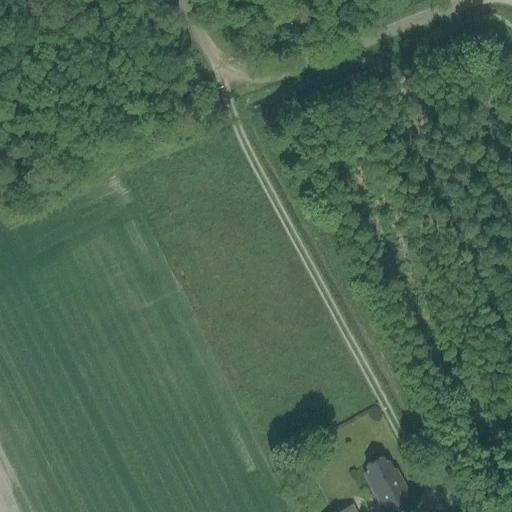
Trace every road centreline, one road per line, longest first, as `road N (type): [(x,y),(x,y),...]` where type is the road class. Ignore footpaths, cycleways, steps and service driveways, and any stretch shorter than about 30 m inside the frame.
road 1 (track): [(229,101),(245,148),(442,511)]
road 2 (unclassified): [(229,101),(469,0)]
